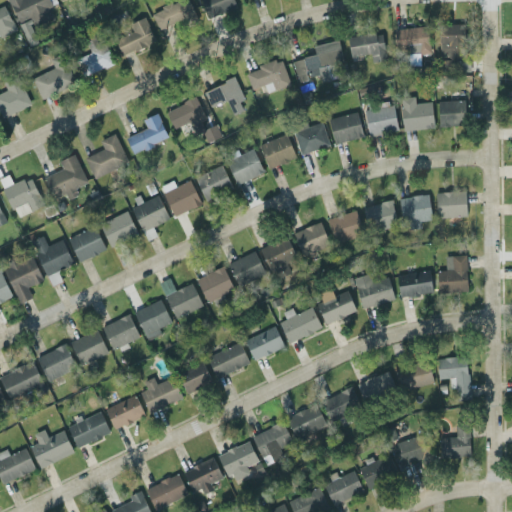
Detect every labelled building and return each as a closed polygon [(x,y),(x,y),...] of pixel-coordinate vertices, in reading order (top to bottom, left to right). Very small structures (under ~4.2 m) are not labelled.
[(7,0),(16,22),(28,17),(32,25),(52,17),(48,5),(55,2),(54,0),(7,0)] [(158,33),(196,20),(189,0),(177,0),(150,10),(158,33)] [(199,0),(204,15),(234,8),(232,0),(199,0)] [(0,35),(14,30),(5,6),(0,7),(0,35)] [(129,23),(132,30),(115,38),(123,55),(155,40),(143,16),(129,23)] [(438,57),(465,56),(464,22),(437,23),(438,57)] [(394,28),(395,47),(406,46),(407,54),(430,52),(427,24),(394,28)] [(347,35),(350,56),(369,53),(370,61),(385,59),(381,31),(347,35)] [(90,51),(85,53),(92,71),(113,63),(102,36),(86,42),(90,51)] [(343,62),(338,39),(312,44),(314,54),(291,59),(295,80),(319,74),(318,68),(343,62)] [(40,98),(75,82),(61,52),(48,58),(53,67),(31,77),(40,98)] [(265,91),(289,84),(281,57),(257,64),(258,68),(245,72),(250,88),(263,84),(265,91)] [(202,90),(210,106),(225,99),(229,107),(244,100),(234,76),(202,90)] [(29,104),(17,77),(4,83),(6,89),(0,91),(0,114),(1,117),(29,104)] [(173,128),(188,121),(193,130),(200,126),(198,121),(205,118),(194,95),(164,109),(173,128)] [(403,130),(434,126),(430,100),(415,102),(414,95),(398,97),(403,130)] [(465,124),(464,99),(437,100),(438,125),(465,124)] [(366,133),(396,131),(394,104),(364,107),(366,133)] [(167,137),(156,112),(142,119),(145,126),(124,136),(132,153),(167,137)] [(328,116),(332,141),(361,137),(358,112),(328,116)] [(300,153),(328,144),(321,121),(292,130),(300,153)] [(220,136),(215,123),(201,129),(206,141),(220,136)] [(93,177),(127,162),(114,132),(98,139),(102,148),(84,156),(93,177)] [(267,167),(295,157),(285,133),(258,143),(267,167)] [(235,183),(262,171),(252,148),(225,159),(235,183)] [(43,175),(52,198),(65,193),(67,198),(78,194),(75,186),(86,182),(74,153),(58,160),(61,168),(43,175)] [(195,174),(202,197),(230,188),(222,165),(195,174)] [(0,182),(15,217),(43,204),(30,177),(23,181),(22,178),(10,183),(7,175),(0,177),(0,182)] [(159,185),(173,215),(200,203),(188,178),(174,185),(171,180),(159,185)] [(465,215),(465,190),(435,191),(436,216),(465,215)] [(168,217),(157,193),(130,206),(145,239),(156,234),(151,225),(168,217)] [(430,219),(428,193),(398,196),(402,228),(420,226),(419,220),(430,219)] [(362,205),(367,231),(396,225),(391,199),(362,205)] [(362,233),(355,209),(327,217),(334,241),(362,233)] [(109,245),(136,233),(126,210),(99,221),(109,245)] [(301,255),(329,243),(319,220),(292,232),(301,255)] [(104,249),(94,225),(67,236),(77,261),(104,249)] [(62,238),(46,244),(42,235),(31,239),(48,285),(60,281),(56,270),(72,264),(62,238)] [(270,272),(281,267),(280,265),(296,258),(285,236),(259,248),(270,272)] [(264,273),(254,250),(227,261),(237,285),(264,273)] [(42,279),(29,252),(1,265),(18,302),(31,296),(27,287),(42,279)] [(465,254),(444,255),(445,269),(437,269),(438,291),(466,290),(465,254)] [(233,288),(221,265),(195,278),(207,302),(233,288)] [(431,291),(429,269),(396,273),(398,294),(431,291)] [(0,300),(11,296),(0,270),(0,300)] [(387,276),(371,280),(369,272),(352,277),(361,308),(393,298),(387,276)] [(201,305),(190,282),(173,290),(168,279),(159,284),(175,317),(201,305)] [(316,302),(325,323),(355,310),(346,289),(333,294),(330,287),(318,292),(321,300),(316,302)] [(133,310),(146,339),(160,332),(158,327),(170,321),(160,298),(133,310)] [(279,320),(286,341),(320,329),(311,305),(293,312),(291,306),(281,310),(284,318),(279,320)] [(138,336),(127,313),(101,325),(111,348),(138,336)] [(253,359),(283,345),(274,325),(243,338),(253,359)] [(69,341),(80,364),(107,351),(96,328),(69,341)] [(206,355),(216,377),(248,362),(238,341),(206,355)] [(47,380),(75,366),(63,342),(35,356),(47,380)] [(437,378),(449,377),(450,388),(455,387),(456,398),(470,397),(465,354),(435,358),(437,378)] [(42,382),(32,359),(0,374),(0,379),(9,398),(42,382)] [(395,369),(402,390),(432,380),(426,359),(395,369)] [(176,371),(185,392),(211,381),(202,360),(176,371)] [(395,391),(387,370),(356,381),(363,402),(395,391)] [(142,380),(146,388),(139,391),(148,411),(181,397),(171,375),(155,382),(152,376),(142,380)] [(360,406),(350,385),(320,399),(330,420),(360,406)] [(144,415),(134,394),(104,407),(113,428),(144,415)] [(285,417),(295,438),(325,423),(315,402),(285,417)] [(108,433),(100,411),(66,423),(74,446),(108,433)] [(251,432),(263,464),(282,457),(279,447),(290,443),(283,421),(251,432)] [(468,423),(454,424),(454,436),(438,436),(439,456),(469,455),(468,423)] [(73,451),(62,429),(47,436),(43,428),(32,433),(36,441),(29,445),(39,467),(73,451)] [(392,442),(400,466),(430,456),(423,433),(392,442)] [(230,481),(249,473),(246,465),(257,460),(248,439),(218,453),(230,481)] [(8,454),(5,448),(0,450),(0,480),(1,483),(34,468),(24,446),(8,454)] [(395,475),(389,454),(358,463),(365,485),(395,475)] [(210,482),(221,477),(212,456),(181,469),(190,491),(200,487),(202,493),(212,489),(210,482)] [(331,504),(362,491),(352,469),(322,482),(331,504)] [(187,493),(177,472),(144,487),(154,509),(187,493)] [(291,511),(314,511),(327,507),(319,486),(287,499),(291,511)] [(149,511),(139,489),(127,495),(130,500),(110,509),(111,511),(149,511)] [(261,511),(286,511),(283,503),(261,511)]
